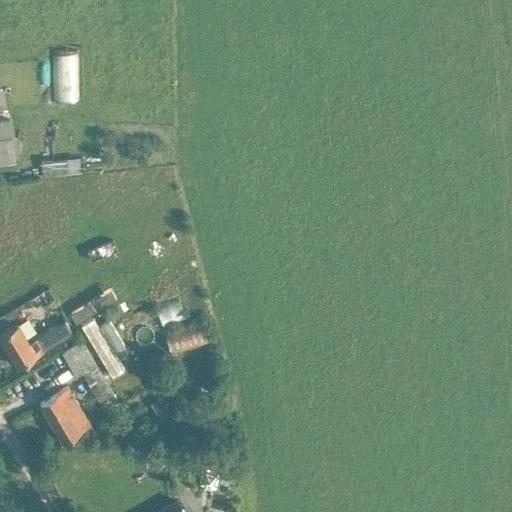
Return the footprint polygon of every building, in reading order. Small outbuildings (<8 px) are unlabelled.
[(90,79),(89,30),(67,30),(68,79),(90,79)] [(9,115),(0,116),(0,160),(15,158),(9,115)] [(90,152),(90,137),(54,138),(54,152),(90,152)] [(80,171),(79,156),(79,155),(41,158),(43,175),(80,171)] [(175,306),(199,298),(193,279),(169,286),(175,306)] [(73,331),(65,318),(28,339),(18,321),(0,331),(0,335),(16,364),(73,331)] [(116,398),(82,340),(81,339),(61,350),(75,375),(82,371),(103,406),(116,398)] [(67,384),(39,401),(62,439),(90,422),(67,384)] [(182,428),(162,395),(150,402),(159,418),(148,425),(158,442),(182,428)] [(216,490),(220,473),(203,469),(199,486),(216,490)] [(184,511),(177,499),(155,511),(184,511)]
